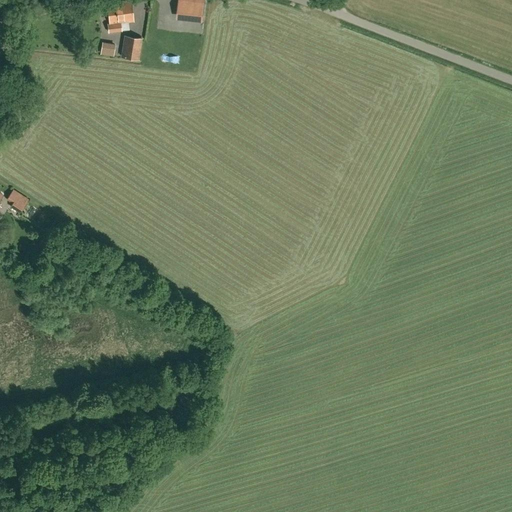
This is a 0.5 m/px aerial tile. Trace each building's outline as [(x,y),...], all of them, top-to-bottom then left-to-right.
[(130,0),(129,0),(107,3),(109,24),(133,21),(130,0)] [(177,0),(175,17),(201,21),(204,0),(177,0)] [(141,38),(125,36),(121,56),(138,59),(141,38)] [(117,42),(103,40),(101,53),(114,56),(117,42)] [(22,208),(28,197),(12,188),(6,199),(22,208)]
